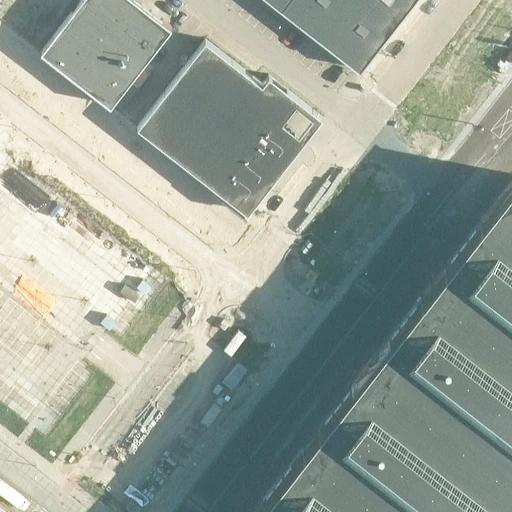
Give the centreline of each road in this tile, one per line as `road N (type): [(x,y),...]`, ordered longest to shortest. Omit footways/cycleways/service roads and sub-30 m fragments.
road 1 (unclassified): [(326,330),(0,71)]
road 2 (unknown): [(196,331),(296,201),(365,128)]
road 3 (unclassified): [(186,511),(326,330)]
road 4 (unknown): [(0,182),(118,271),(117,289),(83,336)]
road 5 (unknown): [(94,464),(123,479),(212,371),(217,355),(196,331)]
road 6 (unclassified): [(198,0),(365,128)]
road 7 (unclassified): [(326,330),(442,187)]
road 8 (unclassified): [(365,128),(461,0)]
